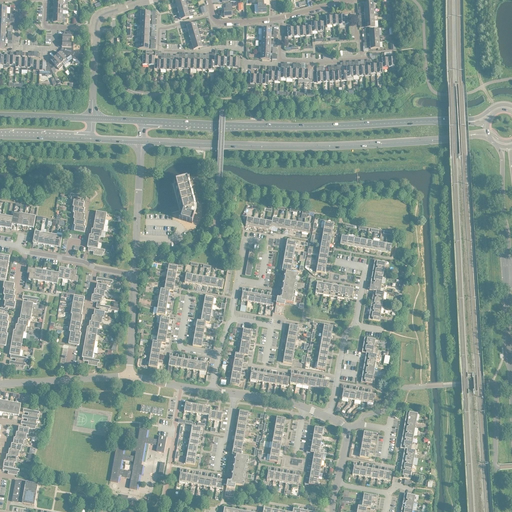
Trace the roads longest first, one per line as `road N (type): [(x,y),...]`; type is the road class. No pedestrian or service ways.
road 1 (secondary): [(142,140),(333,145),(468,135)]
road 2 (secondary): [(464,119),(144,120)]
road 3 (residential): [(245,48),(159,49),(159,29),(213,13)]
road 4 (secondary): [(500,145),(505,279)]
